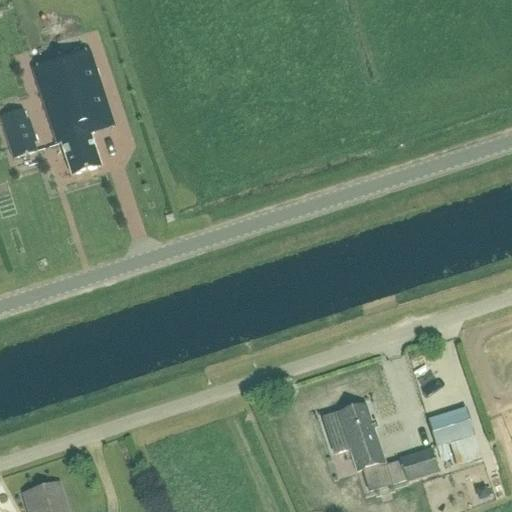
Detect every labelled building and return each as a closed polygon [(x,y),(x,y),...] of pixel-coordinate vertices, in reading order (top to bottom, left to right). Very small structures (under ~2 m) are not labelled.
[(114,131),(89,54),(33,72),(58,147),(61,146),(72,179),(100,170),(90,139),(114,131)] [(27,125),(24,113),(2,120),(14,162),(37,155),(34,146),(37,145),(31,124),(27,125)] [(385,466),(365,409),(335,418),(342,438),(345,437),(357,475),(385,466)] [(482,463),(466,412),(428,424),(437,452),(433,453),(440,476),(482,463)] [(438,477),(431,454),(400,463),(407,486),(438,477)] [(67,511),(60,487),(23,499),(27,511),(67,511)]
